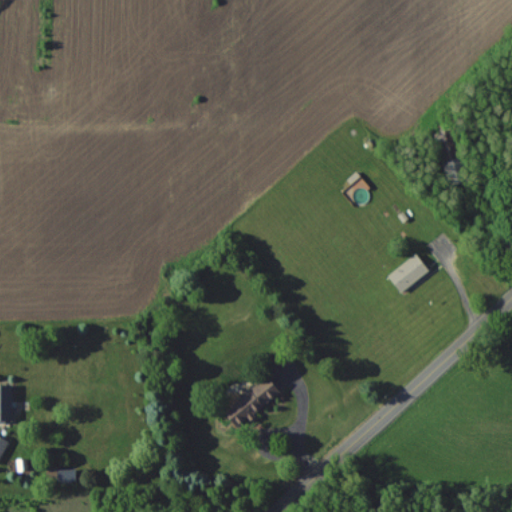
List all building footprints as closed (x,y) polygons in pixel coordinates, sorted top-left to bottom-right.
[(448,186),(468,182),(457,129),(437,133),(448,186)] [(429,270),(415,254),(388,277),(402,294),(429,270)] [(237,429),(280,393),(266,377),(223,412),(237,429)] [(0,422),(11,423),(11,385),(0,384),(0,422)] [(0,456),(8,444),(0,438),(0,456)]
